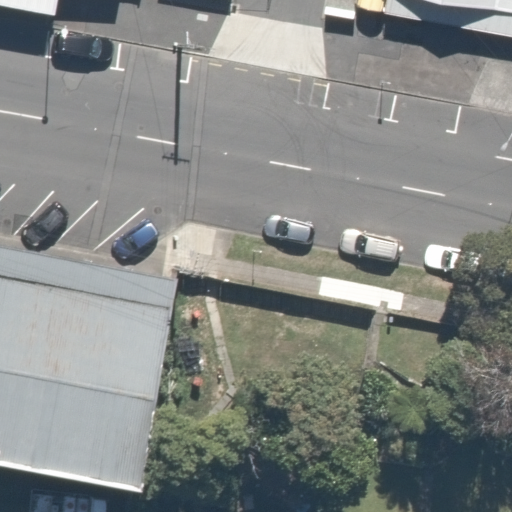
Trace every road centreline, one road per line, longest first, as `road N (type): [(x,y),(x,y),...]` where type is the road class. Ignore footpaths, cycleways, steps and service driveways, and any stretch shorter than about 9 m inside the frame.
road 1 (residential): [(252,156),(511,203)]
road 2 (residential): [(0,111),(252,156)]
road 3 (residential): [(278,0),(252,156)]
